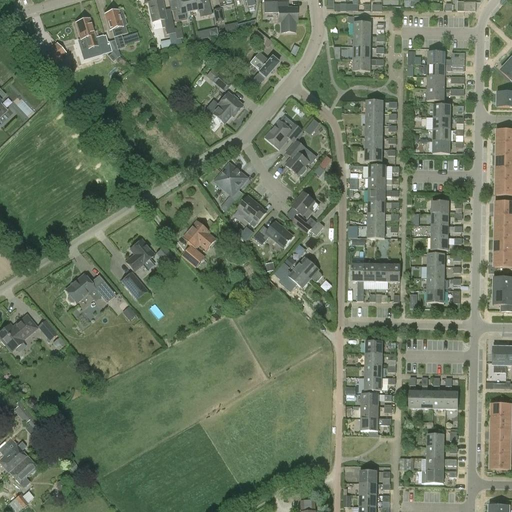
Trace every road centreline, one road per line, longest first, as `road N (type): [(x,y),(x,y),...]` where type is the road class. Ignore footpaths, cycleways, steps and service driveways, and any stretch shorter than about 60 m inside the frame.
road 1 (residential): [(340,325),(337,131),(289,85)]
road 2 (residential): [(476,327),(478,119)]
road 3 (residential): [(471,511),(476,327)]
road 4 (unclassified): [(0,291),(147,197)]
road 5 (residential): [(337,479),(340,325)]
road 6 (residential): [(340,325),(476,327)]
